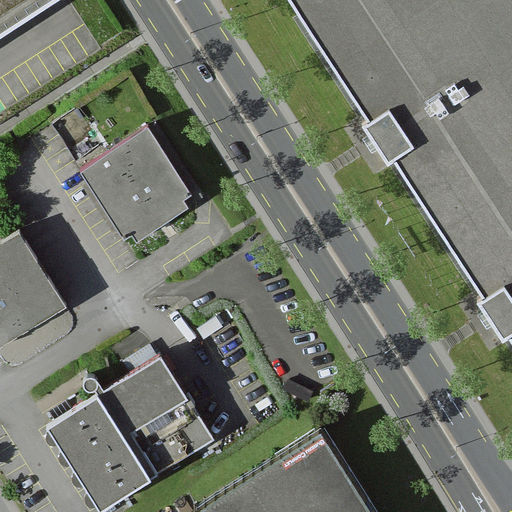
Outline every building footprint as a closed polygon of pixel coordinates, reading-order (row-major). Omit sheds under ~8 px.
[(0,0),(0,37),(60,0),(0,0)] [(511,354),(511,0),(277,0),(488,318),(511,354)] [(198,202),(149,124),(85,164),(134,242),(198,202)] [(24,235),(0,249),(0,349),(69,308),(24,235)] [(94,395),(50,423),(103,507),(126,493),(215,437),(162,353),(108,388),(99,375),(86,383),(94,395)] [(375,511),(323,428),(199,506),(203,511),(375,511)]
